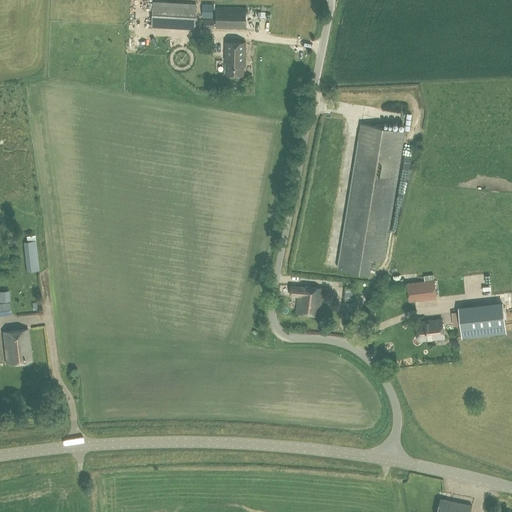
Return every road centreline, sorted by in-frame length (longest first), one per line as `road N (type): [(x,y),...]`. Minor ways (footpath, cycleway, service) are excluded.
road 1 (unclassified): [(392,459),(396,410),(379,375),(354,352),(286,335),(271,319),(330,0)]
road 2 (unclassified): [(392,459),(221,441),(0,454)]
road 3 (unclassified): [(511,487),(392,459)]
